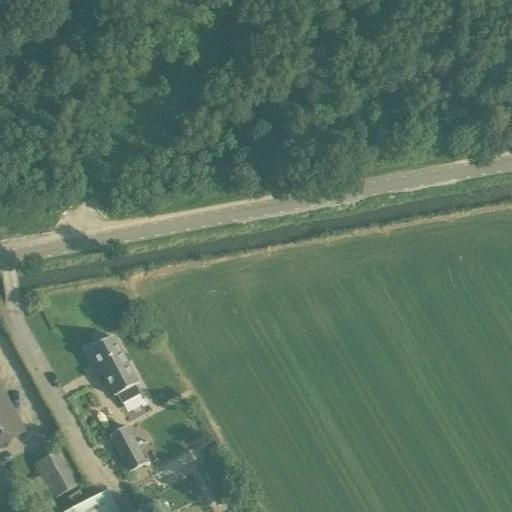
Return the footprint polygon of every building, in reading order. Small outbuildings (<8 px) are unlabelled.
[(112,337),(88,350),(113,397),(117,396),(121,404),(138,395),(134,386),(137,385),(112,337)] [(0,446),(25,433),(0,387),(0,446)] [(129,473),(146,464),(126,427),(109,436),(129,473)] [(23,470),(37,497),(39,500),(49,495),(52,501),(82,485),(77,478),(61,449),(23,470)] [(118,511),(107,491),(68,511),(118,511)]
